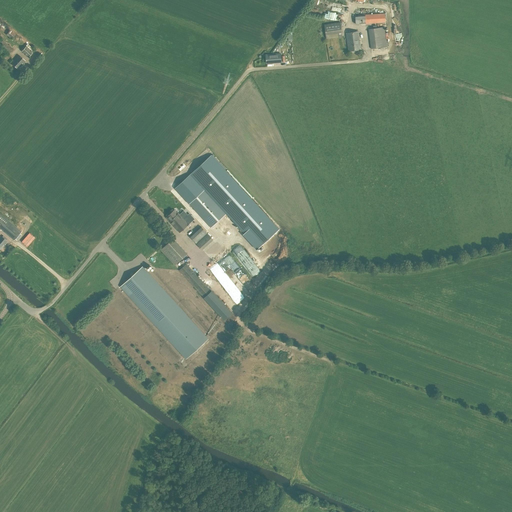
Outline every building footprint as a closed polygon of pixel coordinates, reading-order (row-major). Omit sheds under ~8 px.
[(356,24),(386,22),(385,14),(355,16),(356,24)] [(327,39),(342,36),(340,23),(325,25),(327,39)] [(371,49),(387,47),(383,27),(369,29),(371,49)] [(12,39),(16,35),(10,30),(6,34),(12,39)] [(349,51),(360,49),(358,32),(346,33),(349,51)] [(9,54),(13,50),(3,40),(0,43),(2,45),(1,46),(2,47),(9,54)] [(28,57),(32,53),(26,47),(22,51),(28,57)] [(20,68),(23,64),(22,64),(25,61),(18,55),(11,63),(18,69),(19,67),(20,68)] [(212,155),(190,174),(226,214),(244,234),(243,234),(257,249),(279,229),(212,155)] [(190,174),(175,188),(189,204),(199,215),(211,228),(226,214),(190,174)] [(175,210),(166,218),(179,232),(192,221),(187,216),(184,219),(175,210)] [(0,226),(15,239),(21,231),(0,213),(0,226)] [(202,250),(213,240),(201,227),(190,237),(196,243),(202,250)] [(175,265),(187,253),(174,238),(161,250),(175,265)] [(187,264),(180,270),(204,298),(211,291),(187,264)] [(185,358),(207,337),(143,266),(120,287),(185,358)]
